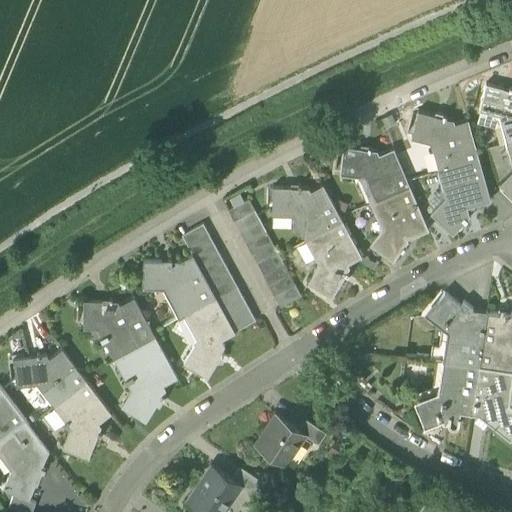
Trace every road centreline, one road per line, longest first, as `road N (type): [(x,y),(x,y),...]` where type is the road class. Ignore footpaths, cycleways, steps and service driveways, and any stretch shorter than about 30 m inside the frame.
road 1 (residential): [(511,486),(417,457),(298,358)]
road 2 (residential): [(298,358),(351,320),(511,246)]
road 3 (residential): [(117,511),(154,458),(298,358)]
